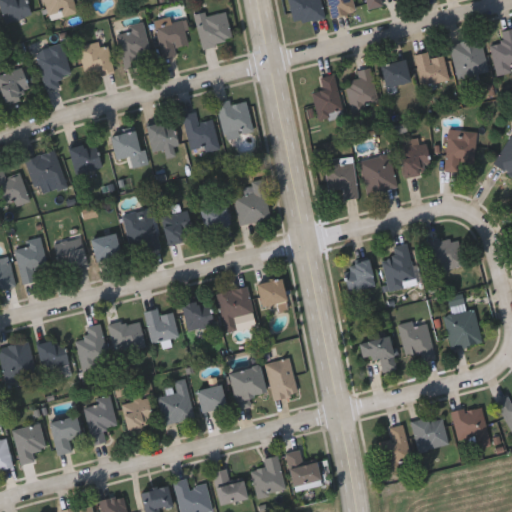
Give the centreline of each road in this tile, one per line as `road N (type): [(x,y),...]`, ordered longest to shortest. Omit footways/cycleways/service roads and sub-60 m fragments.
road 1 (residential): [(509,364),(510,294),(501,254),(469,212),(0,329)]
road 2 (residential): [(0,510),(480,386),(509,364)]
road 3 (residential): [(511,8),(273,67),(0,152)]
road 4 (tertiary): [(260,0),(365,511)]
